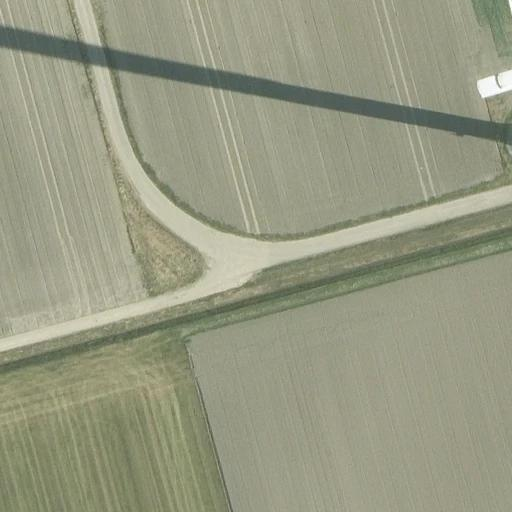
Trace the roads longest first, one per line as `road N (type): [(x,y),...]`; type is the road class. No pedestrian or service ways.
road 1 (track): [(511,197),(292,254),(254,254),(163,304),(0,347)]
road 2 (track): [(81,0),(121,150),(149,192),(171,220),(254,254)]
